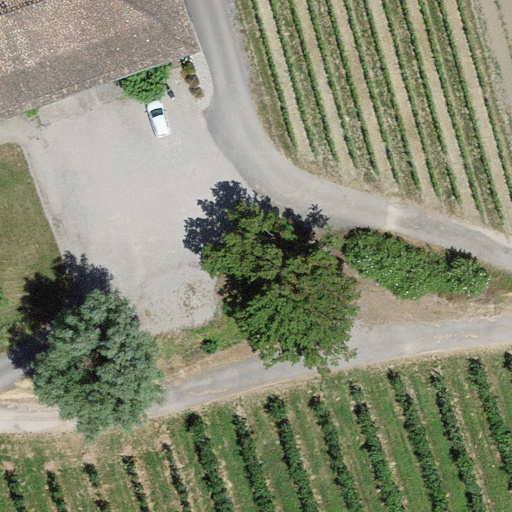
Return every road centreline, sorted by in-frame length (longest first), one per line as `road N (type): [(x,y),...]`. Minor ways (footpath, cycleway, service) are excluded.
road 1 (residential): [(511,328),(367,349),(122,409),(0,418)]
road 2 (residential): [(206,0),(253,154),(267,171),(309,193),(511,256)]
